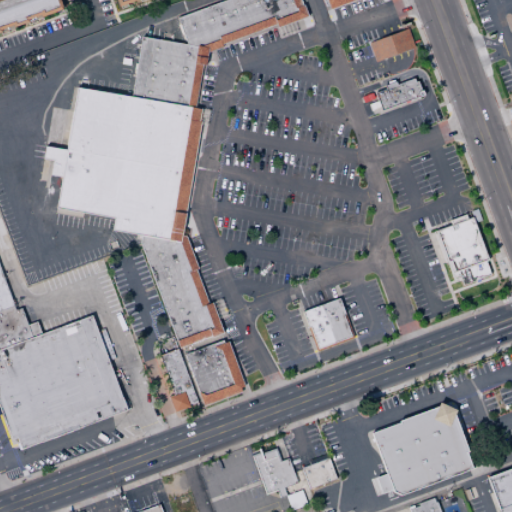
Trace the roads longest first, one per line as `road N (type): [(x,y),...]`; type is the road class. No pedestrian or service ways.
road 1 (tertiary): [(0,510),(511,320)]
road 2 (primary): [(509,205),(433,0)]
